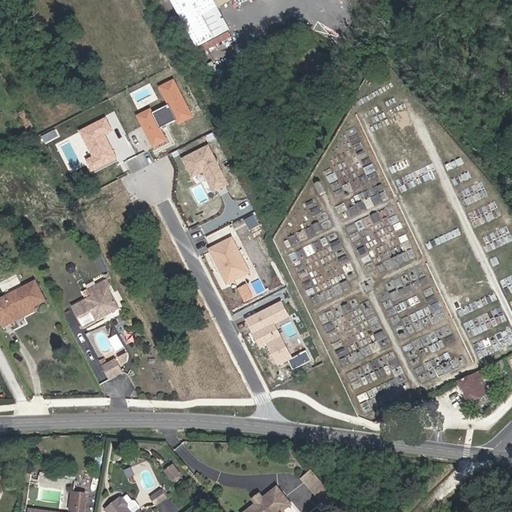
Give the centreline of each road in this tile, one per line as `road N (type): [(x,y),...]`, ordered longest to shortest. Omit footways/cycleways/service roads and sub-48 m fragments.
road 1 (tertiary): [(264,426),(0,423)]
road 2 (residential): [(264,426),(261,396),(155,188)]
road 3 (tertiary): [(487,455),(264,426)]
